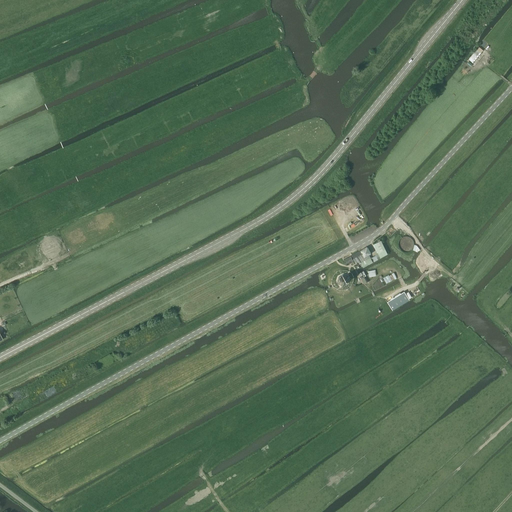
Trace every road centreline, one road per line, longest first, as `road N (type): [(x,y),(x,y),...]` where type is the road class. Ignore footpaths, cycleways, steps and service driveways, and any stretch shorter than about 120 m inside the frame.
road 1 (unclassified): [(0,440),(373,235),(511,87)]
road 2 (primary): [(0,357),(286,202),(333,158),(462,0)]
